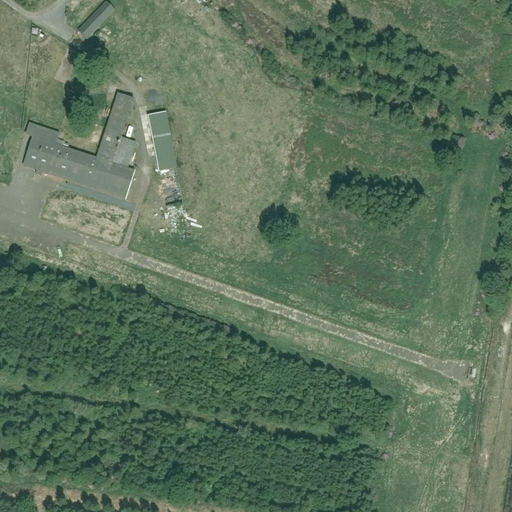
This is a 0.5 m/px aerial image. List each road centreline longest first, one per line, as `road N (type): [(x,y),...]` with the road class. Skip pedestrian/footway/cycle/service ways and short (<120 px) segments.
road 1 (unclassified): [(0,214),(459,374)]
road 2 (track): [(511,383),(491,510)]
